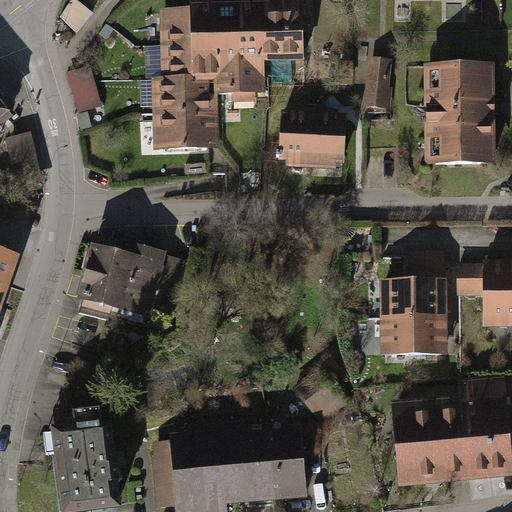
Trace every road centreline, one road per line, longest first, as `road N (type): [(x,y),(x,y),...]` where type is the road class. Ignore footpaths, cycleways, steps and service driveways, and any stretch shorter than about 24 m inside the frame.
road 1 (residential): [(511,209),(64,213)]
road 2 (residential): [(64,213),(56,269),(11,392),(0,457)]
road 3 (residential): [(8,0),(55,128),(64,213)]
